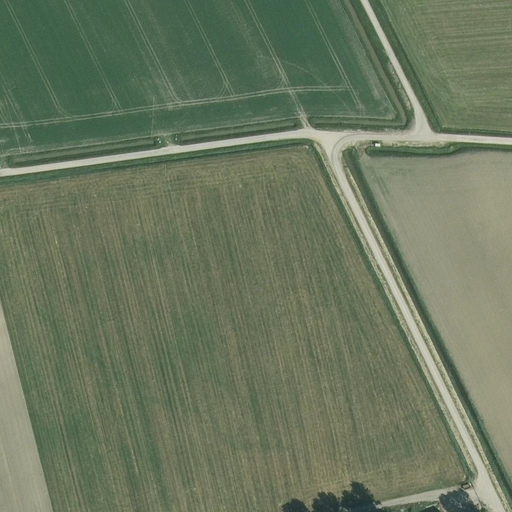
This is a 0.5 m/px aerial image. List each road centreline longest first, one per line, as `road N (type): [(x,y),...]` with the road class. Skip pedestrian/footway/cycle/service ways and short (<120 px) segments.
road 1 (unclassified): [(501,511),(332,159),(331,135)]
road 2 (unclassified): [(331,135),(0,173)]
road 3 (unclassified): [(363,0),(415,106),(421,137)]
